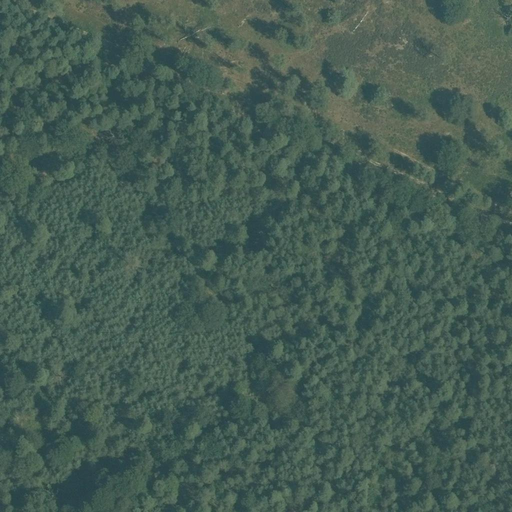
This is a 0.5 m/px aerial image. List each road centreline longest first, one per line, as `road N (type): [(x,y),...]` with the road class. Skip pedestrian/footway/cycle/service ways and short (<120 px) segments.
road 1 (unknown): [(2,0),(511,224)]
road 2 (track): [(511,234),(101,511)]
road 3 (track): [(0,106),(125,49)]
